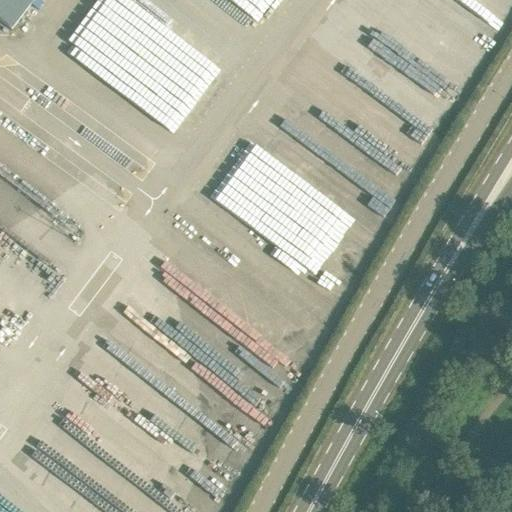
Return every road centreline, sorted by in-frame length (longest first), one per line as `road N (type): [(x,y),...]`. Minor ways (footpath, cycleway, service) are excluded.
road 1 (unclassified): [(257,511),(511,70)]
road 2 (primary): [(302,511),(428,295)]
road 3 (primary): [(511,152),(428,295)]
road 4 (primary): [(428,295),(511,189)]
